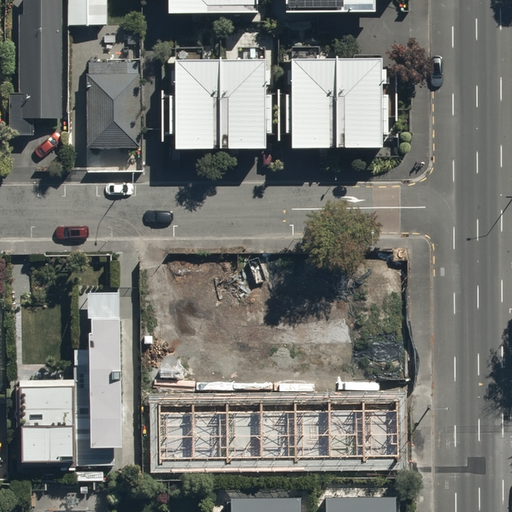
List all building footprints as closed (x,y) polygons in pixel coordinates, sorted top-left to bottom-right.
[(65,0),(26,0),(27,16),(21,16),(22,93),(12,94),(13,136),(37,135),(37,119),(66,119),(65,0)] [(70,0),(71,25),(110,24),(109,0),(70,0)] [(260,0),(171,0),(171,11),(261,10),(260,0)] [(379,0),(290,0),(290,11),(380,10),(379,0)] [(386,56),(297,56),(297,145),(386,144),(386,56)] [(270,59),(177,59),(177,147),(270,148),(270,59)] [(143,63),(88,63),(89,149),(143,149),(143,63)] [(11,286),(12,355),(68,355),(68,286),(11,286)] [(77,349),(79,465),(117,464),(117,445),(126,445),(124,317),(92,317),(92,349),(77,349)] [(56,370),(35,370),(35,399),(57,399),(56,370)] [(245,472),(352,472),(352,399),(298,399),(298,414),(245,414),(245,472)] [(330,497),(329,511),(399,511),(399,497),(330,497)] [(235,498),(234,511),(305,511),(305,498),(235,498)]
